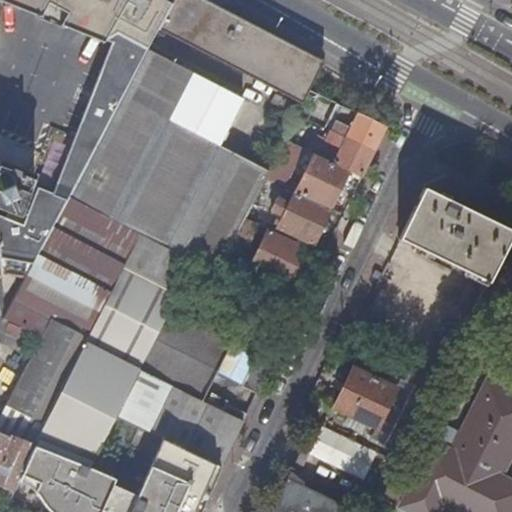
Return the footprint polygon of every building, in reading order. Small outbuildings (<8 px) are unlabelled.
[(0,264),(2,274),(24,278),(67,198),(146,49),(159,25),(170,5),(160,0),(115,0),(94,40),(107,45),(47,195),(28,187),(30,182),(19,178),(0,213),(0,214),(4,216),(1,221),(0,220),(0,264)] [(0,0),(0,1),(94,40),(115,0),(0,0)] [(321,65),(194,0),(172,0),(170,5),(159,25),(304,100),(321,65)] [(244,100),(146,49),(67,198),(103,216),(140,234),(33,445),(34,445),(61,456),(89,467),(138,371),(170,309),(192,266),(215,279),(237,235),(245,219),(269,171),(221,146),(244,100)] [(336,104),(324,128),(326,130),(329,131),(330,132),(343,138),(356,113),(336,104)] [(385,127),(356,113),(343,138),(372,153),(385,127)] [(330,132),(329,131),(324,140),(339,147),(331,163),(347,171),(360,177),(372,153),(343,138),(330,132)] [(313,154),(294,193),(328,209),(347,171),(331,163),(313,154)] [(0,213),(19,178),(0,170),(0,213)] [(497,262),(511,231),(511,208),(444,176),(422,188),(397,238),(487,281),(497,262)] [(328,209),(294,193),(288,205),(275,199),(270,209),(283,216),(277,228),(312,244),(328,209)] [(67,198),(24,278),(3,319),(41,336),(0,413),(0,431),(33,445),(140,234),(103,216),(67,198)] [(254,223),(245,219),(237,235),(246,239),(254,223)] [(305,247),(268,230),(249,268),(286,286),(305,247)] [(487,281),(471,312),(490,322),(511,279),(511,269),(497,262),(487,281)] [(170,309),(138,371),(140,372),(199,401),(230,339),(170,309)] [(271,360),(259,354),(242,387),(255,393),(271,360)] [(407,381),(430,393),(441,372),(417,360),(407,381)] [(354,368),(334,409),(377,429),(396,388),(354,368)] [(140,372),(118,416),(163,438),(219,467),(241,422),(199,401),(140,372)] [(511,382),(505,379),(501,387),(511,392),(511,382)] [(511,392),(501,387),(488,380),(451,451),(433,442),(400,507),(408,511),(437,511),(441,505),(455,511),(511,511),(511,483),(500,477),(511,453),(511,392)] [(0,480),(15,488),(20,475),(34,445),(33,445),(0,431),(0,480)] [(198,511),(219,467),(163,438),(137,497),(112,486),(116,478),(89,467),(61,456),(34,445),(20,475),(37,483),(33,492),(37,494),(41,496),(44,499),(47,502),(48,504),(50,507),(51,511),(52,511),(198,511)] [(302,450),(297,460),(302,459),(306,461),(310,454),(302,450)] [(0,487),(12,493),(15,488),(0,480),(0,487)] [(287,480),(271,511),(344,511),(351,498),(344,495),(338,505),(287,480)]
